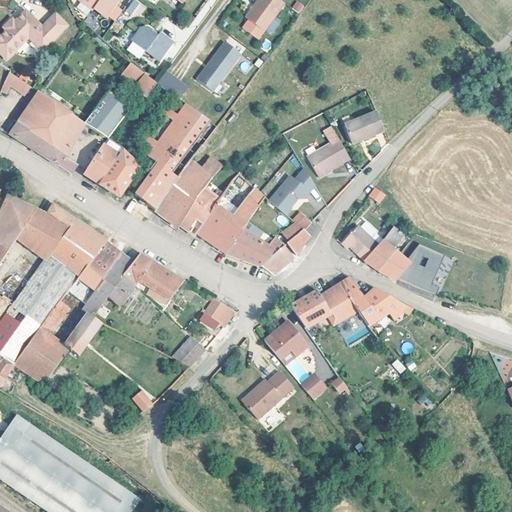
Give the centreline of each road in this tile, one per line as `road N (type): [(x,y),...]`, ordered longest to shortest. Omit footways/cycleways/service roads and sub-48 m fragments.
road 1 (residential): [(319,253),(355,192),(511,35)]
road 2 (residential): [(0,147),(249,297)]
road 3 (residential): [(249,297),(239,331),(159,430),(160,470),(194,511)]
road 4 (residential): [(319,253),(511,343)]
